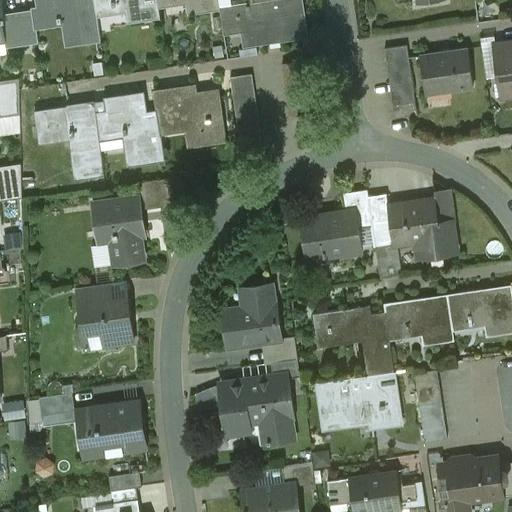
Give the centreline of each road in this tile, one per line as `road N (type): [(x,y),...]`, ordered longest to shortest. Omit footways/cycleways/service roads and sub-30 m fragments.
road 1 (residential): [(187,511),(170,400),(170,338),(191,255),(219,214),(254,186),(353,150)]
road 2 (residential): [(353,150),(415,152),(460,168),(511,213)]
road 3 (residential): [(353,150),(336,0)]
road 4 (unknown): [(374,303),(511,267)]
